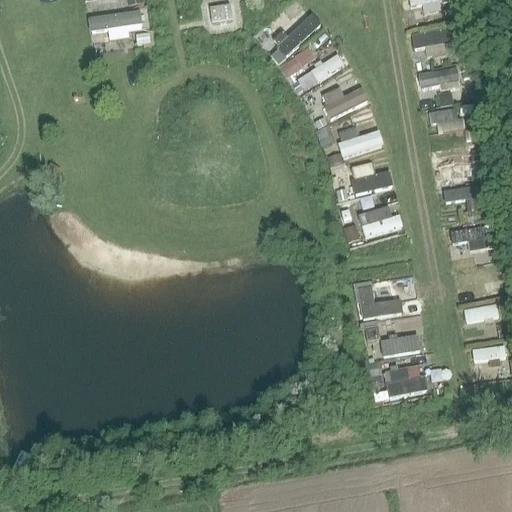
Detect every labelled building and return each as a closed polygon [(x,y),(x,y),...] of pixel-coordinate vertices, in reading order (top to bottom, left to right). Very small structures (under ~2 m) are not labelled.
[(230,8),(209,11),(211,27),(233,23),(230,8)] [(114,32),(115,41),(135,40),(134,32),(147,31),(146,14),(93,17),(94,33),(114,32)] [(313,15),(272,54),(284,66),(325,27),(313,15)] [(433,60),(461,57),(458,30),(415,35),(417,50),(431,49),(433,60)] [(321,82),(351,68),(345,55),(315,69),(321,82)] [(424,88),(465,83),(464,69),(422,74),(424,88)] [(446,109),(459,108),(457,85),(444,86),(446,109)] [(369,88),(350,96),(346,89),(326,98),(336,120),(376,103),(369,88)] [(464,108),(436,114),(440,135),(468,129),(464,108)] [(349,159),(391,146),(386,131),(364,138),(361,130),(342,136),(349,159)] [(442,168),(479,163),(477,150),(441,154),(442,168)] [(396,172),(380,175),(378,165),(354,169),(359,196),(399,189),(396,172)] [(448,204),(470,202),(471,213),(493,211),(492,188),(447,191),(448,204)] [(367,218),(372,239),(409,229),(406,216),(387,221),(385,213),(367,218)] [(455,231),(456,244),(498,241),(497,228),(455,231)] [(463,272),(467,298),(511,291),(507,265),(463,272)] [(381,313),(401,311),(401,298),(416,297),(416,285),(380,288),(381,313)] [(471,309),(472,322),(496,319),(494,307),(471,309)] [(425,336),(384,342),(386,360),(428,353),(425,336)] [(477,352),(479,364),(511,359),(510,347),(477,352)] [(391,399),(434,393),(429,357),(386,363),(386,365),(372,367),(375,388),(388,386),(391,399)]
